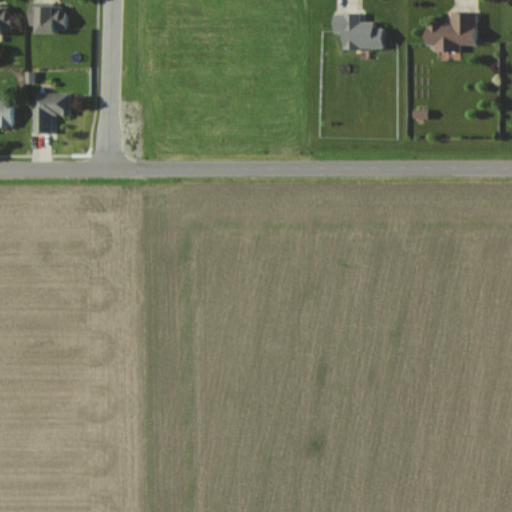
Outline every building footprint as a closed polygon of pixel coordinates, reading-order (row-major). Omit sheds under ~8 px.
[(20,3),(0,2),(0,33),(20,34),(20,3)] [(74,31),(74,3),(36,3),(36,31),(74,31)] [(449,22),(423,22),(422,45),(432,45),(432,48),(476,49),(477,13),(449,13),(449,22)] [(78,93),(41,92),(40,133),(58,133),(59,113),(77,113),(78,93)] [(0,130),(22,130),(22,100),(0,99),(0,130)]
